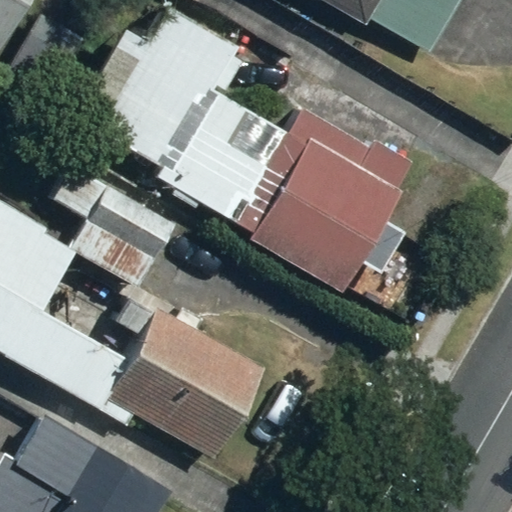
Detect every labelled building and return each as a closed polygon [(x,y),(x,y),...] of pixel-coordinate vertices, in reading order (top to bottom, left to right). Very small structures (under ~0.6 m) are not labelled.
[(0,0),(0,47),(3,49),(31,0),(0,0)] [(348,285),(371,250),(387,260),(413,219),(397,208),(407,192),(399,187),(419,156),(320,93),(300,124),(232,81),(252,50),(174,0),(163,0),(147,27),(132,17),(73,110),(348,285)] [(342,0),(432,52),(461,0),(342,0)] [(194,309),(143,278),(182,216),(111,173),(73,235),(0,190),(0,342),(125,420),(133,407),(219,459),(276,367),(200,320),(203,315),(194,309)] [(54,396),(21,448),(12,442),(0,461),(0,511),(156,511),(180,473),(54,396)]
